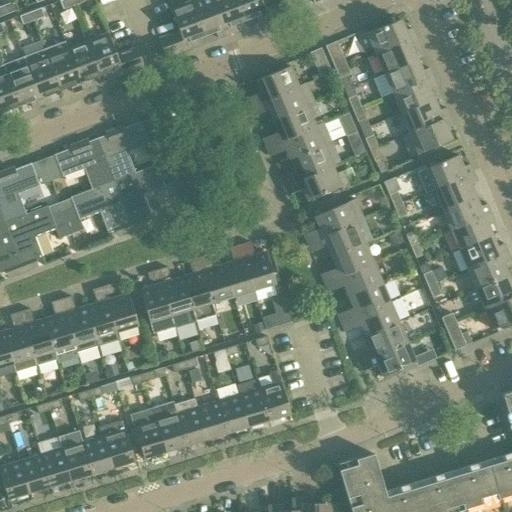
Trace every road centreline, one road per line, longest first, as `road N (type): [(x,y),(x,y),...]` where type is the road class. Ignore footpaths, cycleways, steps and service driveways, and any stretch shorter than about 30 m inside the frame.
road 1 (residential): [(0,152),(401,0)]
road 2 (residential): [(130,511),(324,451),(511,369)]
road 3 (residential): [(511,217),(420,0)]
road 4 (unknown): [(175,213),(0,282)]
road 5 (unknown): [(324,451),(286,329)]
